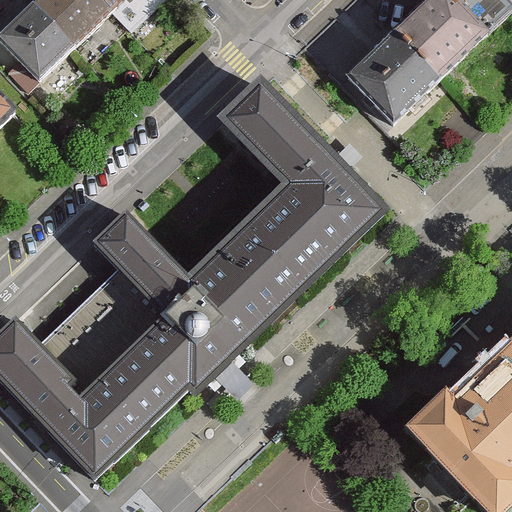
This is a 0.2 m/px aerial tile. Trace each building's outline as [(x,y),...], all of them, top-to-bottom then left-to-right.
[(74,51),(112,14),(98,0),(39,0),(32,7),(74,51)] [(98,0),(112,14),(131,34),(166,0),(98,0)] [(409,21),(395,34),(441,82),(488,37),(511,14),(511,4),(507,0),(430,0),(420,11),(419,10),(414,15),(409,20),(409,21)] [(39,84),(74,51),(32,7),(25,14),(0,37),(0,42),(20,63),(8,74),(28,94),(39,84)] [(350,76),(347,79),(350,82),(351,82),(391,124),(393,127),(441,82),(395,34),(382,47),(381,47),(376,52),(370,57),(371,57),(351,77),(350,76)] [(0,383),(43,428),(95,482),(113,464),(114,465),(149,431),(148,430),(190,391),(195,397),(210,382),(212,385),(214,383),(213,383),(215,379),(212,376),(214,374),(225,385),(231,379),(238,373),(227,362),(229,360),(232,362),(236,361),(238,360),(235,358),(383,216),(338,170),(323,154),(260,89),(242,106),(224,123),(289,190),(191,283),(126,217),(95,247),(120,272),(42,348),(29,335),(33,331),(25,322),(21,326),(15,321),(0,335),(0,383)] [(0,129),(15,115),(0,99),(0,129)] [(462,108),(444,125),(468,150),(486,133),(462,108)] [(52,154),(69,171),(82,157),(66,141),(52,154)] [(443,395),(404,432),(449,479),(481,511),(507,511),(511,508),(511,346),(452,404),(443,395)]
